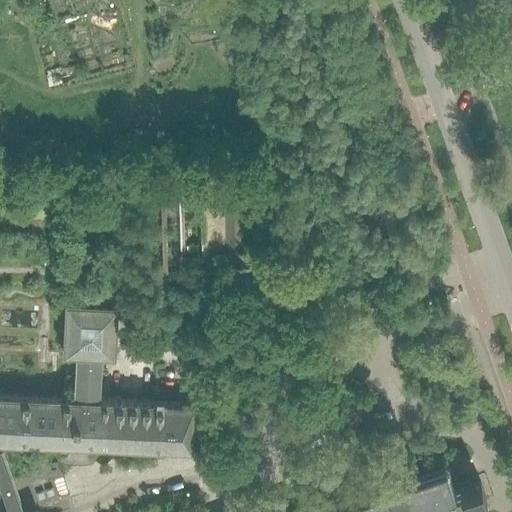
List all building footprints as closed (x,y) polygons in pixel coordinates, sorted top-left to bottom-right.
[(228,225),(229,177),(208,177),(207,225),(228,225)] [(0,441),(6,442),(190,451),(193,404),(98,400),(100,355),(114,355),(116,305),(64,302),(62,352),(76,353),(74,398),(0,394),(0,441)] [(293,337),(272,394),(290,400),(310,343),(293,337)] [(460,511),(458,507),(485,498),(479,481),(453,490),(444,463),(302,511),(39,511),(38,509),(30,511),(26,511),(6,452),(6,442),(0,441),(0,481),(10,511),(460,511)] [(60,464),(45,470),(56,497),(71,491),(60,464)] [(75,474),(75,487),(132,484),(131,471),(75,474)]
